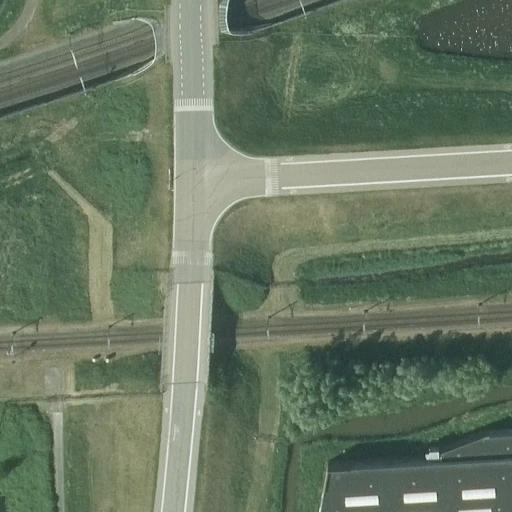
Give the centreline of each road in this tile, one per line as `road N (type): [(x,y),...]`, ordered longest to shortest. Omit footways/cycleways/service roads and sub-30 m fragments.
road 1 (unclassified): [(171,511),(185,378),(190,180)]
road 2 (unclassified): [(190,180),(511,162)]
road 3 (unclassified): [(190,180),(190,0)]
